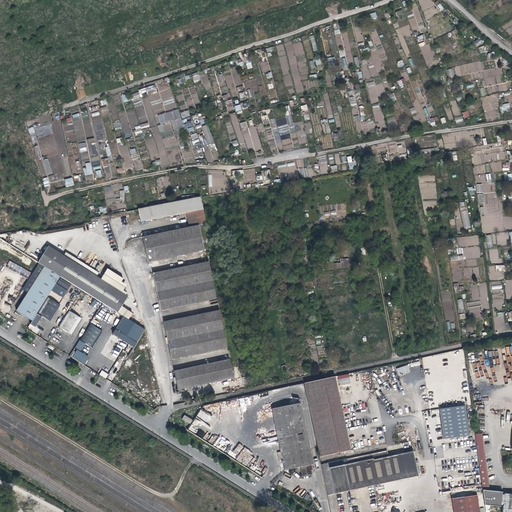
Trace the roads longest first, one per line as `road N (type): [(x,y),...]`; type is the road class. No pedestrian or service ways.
road 1 (track): [(511,335),(170,406)]
road 2 (unclassified): [(0,331),(287,511)]
road 3 (track): [(198,455),(177,489),(162,495),(0,397)]
road 4 (unknown): [(206,61),(395,0)]
